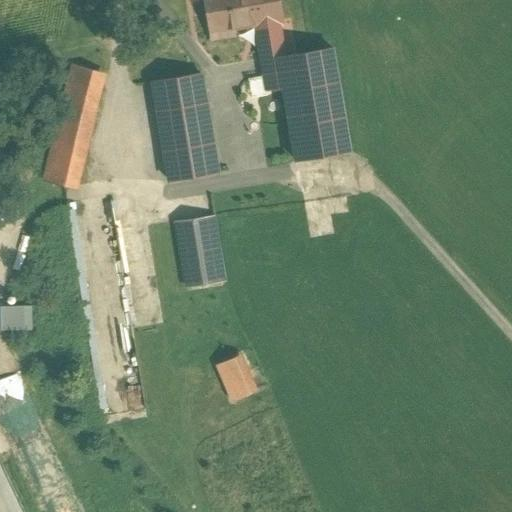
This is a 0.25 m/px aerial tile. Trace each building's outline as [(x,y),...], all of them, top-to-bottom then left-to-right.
[(205,0),(211,33),(256,25),(267,90),(283,88),(278,58),(285,57),(279,21),(281,20),(277,0),(205,0)] [(278,58),(283,88),(296,161),(350,151),(333,49),(312,52),(285,57),(278,58)] [(94,70),(73,64),(44,181),(64,186),(94,70)] [(166,183),(218,176),(202,75),(151,83),(166,183)] [(213,217),(177,223),(187,287),(223,281),(213,217)] [(23,330),(23,307),(3,307),(3,331),(23,330)] [(257,391),(242,357),(216,369),(231,403),(257,391)]
